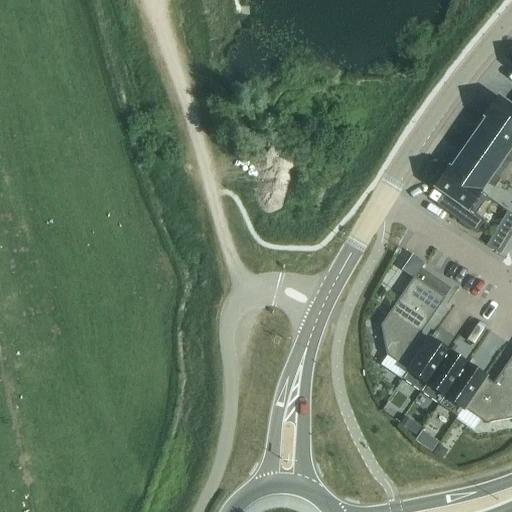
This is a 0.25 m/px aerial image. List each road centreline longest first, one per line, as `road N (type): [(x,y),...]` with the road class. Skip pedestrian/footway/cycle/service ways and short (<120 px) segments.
road 1 (unclassified): [(198,511),(226,431),(224,335),(234,303),(268,288),(320,307)]
road 2 (track): [(245,292),(151,0)]
road 3 (tertiary): [(381,199),(511,18)]
road 4 (residential): [(381,199),(511,284)]
road 5 (tertiary): [(303,353),(286,374),(260,487)]
road 6 (tertiary): [(309,491),(301,449),(303,353)]
road 7 (primary): [(511,480),(384,511)]
road 8 (tertiary): [(320,307),(381,199)]
